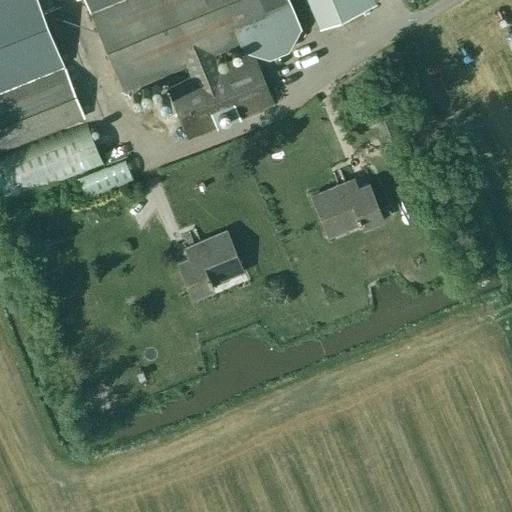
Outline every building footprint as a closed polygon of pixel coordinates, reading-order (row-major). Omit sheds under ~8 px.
[(0,0),(0,146),(82,115),(40,8),(52,4),(50,0),(0,0)] [(286,48),(299,25),(288,0),(86,0),(123,89),(185,65),(189,75),(166,84),(189,135),(272,101),(251,50),(217,64),(213,52),(236,43),(268,53),(286,48)] [(371,0),(308,0),(318,22),(371,0)] [(376,120),(383,135),(395,129),(389,114),(376,120)] [(0,202),(103,161),(86,121),(0,155),(0,202)] [(131,177),(124,158),(77,176),(85,195),(131,177)] [(343,219),(349,216),(354,214),(356,219),(357,218),(360,225),(380,217),(366,182),(355,187),(351,179),(310,195),(325,233),(344,226),(343,219)] [(220,276),(240,268),(224,229),(183,246),(186,255),(176,259),(190,295),(210,287),(207,280),(209,279),(207,275),(218,270),(220,276)]
